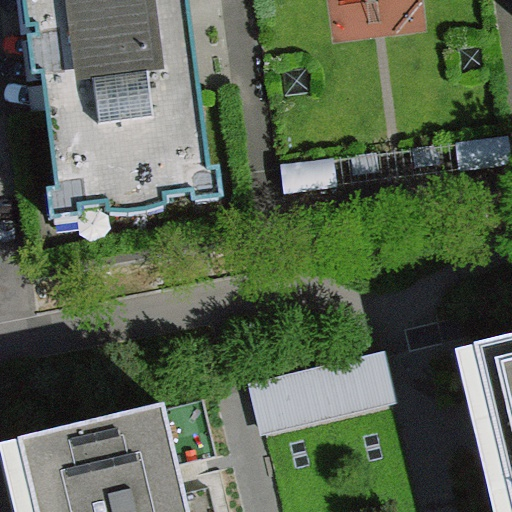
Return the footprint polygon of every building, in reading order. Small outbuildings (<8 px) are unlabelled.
[(188,0),(36,0),(41,36),(190,18),(188,0)] [(440,23),(437,0),(348,0),(353,33),(440,23)] [(210,175),(190,18),(41,36),(60,195),(53,196),(55,222),(81,219),(80,211),(110,207),(112,216),(146,215),(167,208),(165,200),(195,196),(195,204),(222,201),(218,174),(210,175)] [(511,158),(510,139),(458,146),(461,170),(511,163),(511,158)] [(334,162),(284,168),(287,193),(337,187),(334,162)] [(511,335),(460,347),(492,489),(511,484),(511,335)] [(258,376),(270,429),(410,398),(398,345),(258,376)] [(188,511),(164,404),(0,440),(0,449),(14,511),(188,511)] [(511,511),(511,484),(492,489),(497,511),(511,511)]
